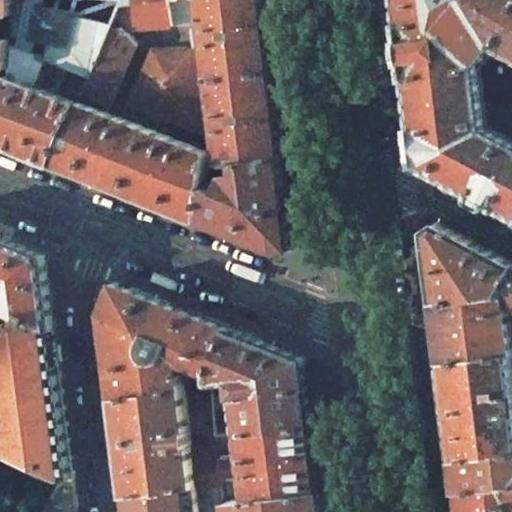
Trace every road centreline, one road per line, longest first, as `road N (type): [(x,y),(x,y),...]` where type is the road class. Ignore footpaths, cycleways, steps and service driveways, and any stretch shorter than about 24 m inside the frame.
road 1 (residential): [(104,229),(350,324),(390,327)]
road 2 (residential): [(109,511),(83,307),(104,229)]
road 3 (tertiary): [(375,187),(348,0)]
road 4 (tertiary): [(412,511),(390,327)]
road 5 (residential): [(375,187),(403,189),(511,241)]
road 6 (tertiary): [(390,327),(375,187)]
